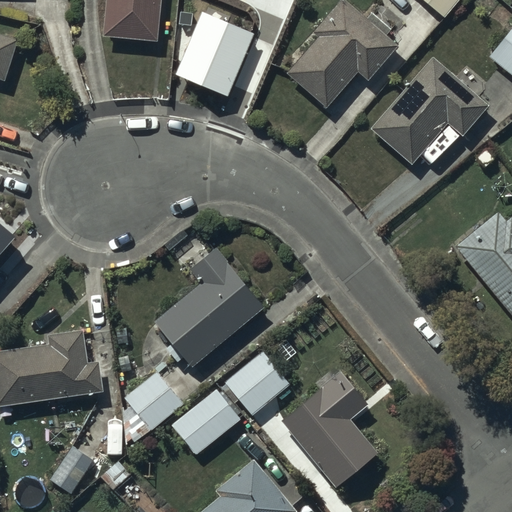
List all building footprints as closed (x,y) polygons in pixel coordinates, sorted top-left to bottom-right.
[(157,44),(160,0),(105,0),(102,39),(157,44)] [(260,0),(198,0),(193,61),(254,67),(260,0)] [(421,0),(444,20),(462,0),(421,0)] [(398,48),(343,1),(313,35),(318,40),(287,76),(326,110),(357,74),(367,84),(398,48)] [(511,30),(488,59),(511,79),(511,30)] [(17,42),(0,36),(0,82),(3,83),(17,42)] [(489,108),(433,61),(371,133),(412,168),(448,126),(463,139),(489,108)] [(498,215),(454,250),(511,320),(511,218),(505,224),(498,215)] [(0,222),(0,258),(18,239),(0,222)] [(201,285),(155,324),(192,369),(264,310),(216,251),(190,272),(201,285)] [(48,346),(0,353),(0,408),(103,394),(99,364),(87,365),(82,333),(47,338),(48,346)] [(262,354),(224,383),(251,418),(289,388),(262,354)] [(156,374),(124,400),(129,409),(123,412),(126,444),(132,440),(135,445),(183,406),(156,374)] [(343,374),(280,424),(336,490),(378,457),(350,422),(369,407),(343,374)] [(216,391),(172,428),(197,458),(241,422),(216,391)] [(72,449),(49,482),(71,497),(94,465),(72,449)] [(294,511),(253,462),(215,494),(220,500),(206,511),(294,511)] [(167,511),(131,475),(114,492),(133,511),(167,511)]
